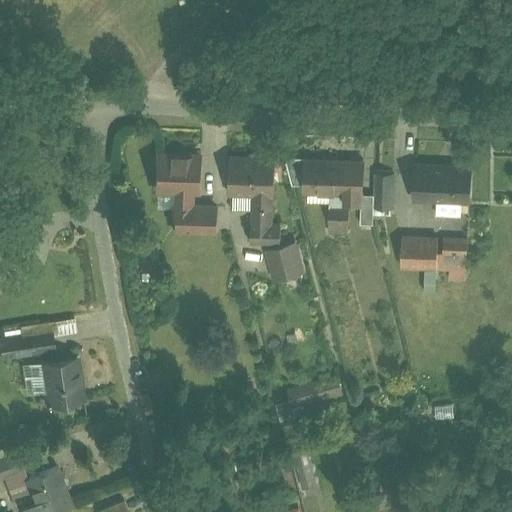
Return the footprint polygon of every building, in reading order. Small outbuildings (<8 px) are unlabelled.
[(159,173),(158,190),(178,190),(178,207),(194,207),(195,191),(201,191),(201,157),(159,156),(159,159),(155,163),(155,169),(159,173)] [(277,159),(232,158),(231,193),(255,194),(275,195),(277,159)] [(308,159),(286,158),(293,185),(306,186),(307,160),(308,160),(308,159)] [(306,186),(306,192),(331,193),(331,209),(345,209),(346,195),(364,195),(365,161),(308,160),(307,160),(306,186)] [(417,164),(415,201),(471,203),(473,167),(417,164)] [(396,174),(377,173),(376,203),(375,209),(395,209),(396,174)] [(275,195),(255,194),(254,223),(252,223),(251,242),(282,243),(283,224),(274,223),(275,195)] [(376,203),(362,203),(362,225),(375,225),(375,209),(376,203)] [(178,207),(177,231),(217,232),(217,208),(194,207),(178,207)] [(345,209),(331,209),(330,232),(350,233),(351,209),(345,209)] [(440,238),(404,237),(403,267),(468,270),(469,240),(445,239),(444,253),(439,253),(440,238)] [(296,244),(269,251),(276,278),(304,271),(296,244)] [(52,321),(21,326),(22,336),(0,339),(0,340),(3,358),(56,349),(52,321)] [(79,356),(43,361),(49,405),(85,400),(79,356)] [(293,406),(344,395),(340,375),(289,386),(293,406)] [(303,488),(315,485),(307,447),(294,450),(303,488)] [(20,453),(0,460),(0,474),(1,477),(26,468),(20,453)] [(58,466),(27,478),(39,511),(52,511),(72,505),(58,466)] [(130,511),(125,500),(101,510),(101,511),(130,511)]
